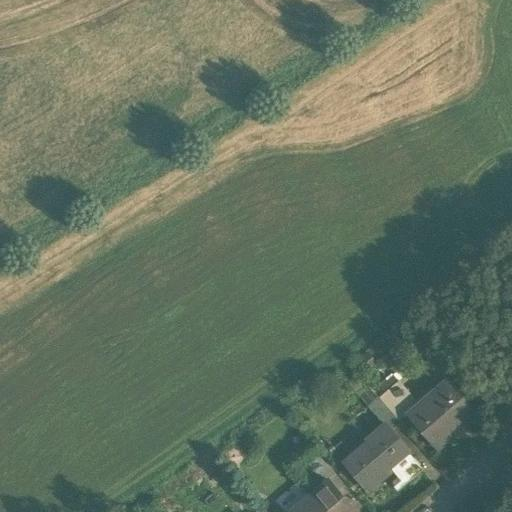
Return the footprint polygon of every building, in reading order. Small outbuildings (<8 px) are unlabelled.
[(445,378),(429,391),(432,395),(419,405),(408,415),(438,450),(477,417),(478,418),(479,417),(445,378)] [(419,405),(399,381),(378,399),(399,423),(408,415),(419,405)] [(378,399),(368,408),(383,425),(385,424),(390,431),(399,423),(378,399)] [(383,425),(365,440),(367,443),(344,462),(368,491),(386,477),(384,474),(393,467),(409,453),(390,431),(385,424),(383,425)] [(409,453),(393,467),(400,475),(405,481),(414,473),(421,467),(409,453)] [(191,488),(207,511),(221,511),(230,506),(209,475),(191,488)] [(353,511),(328,482),(292,511),(353,511)]
